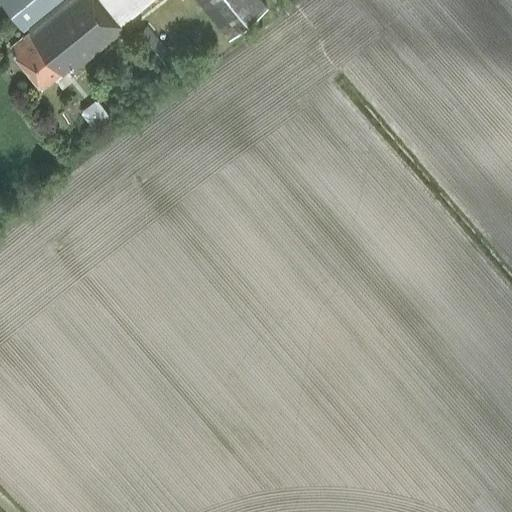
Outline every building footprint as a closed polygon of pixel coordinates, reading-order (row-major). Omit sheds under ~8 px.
[(100,0),(1,0),(27,32),(11,45),(42,88),(55,77),(58,81),(68,72),(69,74),(123,30),(100,0)] [(102,0),(122,25),(150,0),(102,0)] [(267,5),(262,0),(196,0),(228,38),(267,5)] [(161,43),(147,26),(134,36),(164,75),(178,65),(161,43)] [(95,126),(112,114),(99,97),(82,109),(95,126)]
